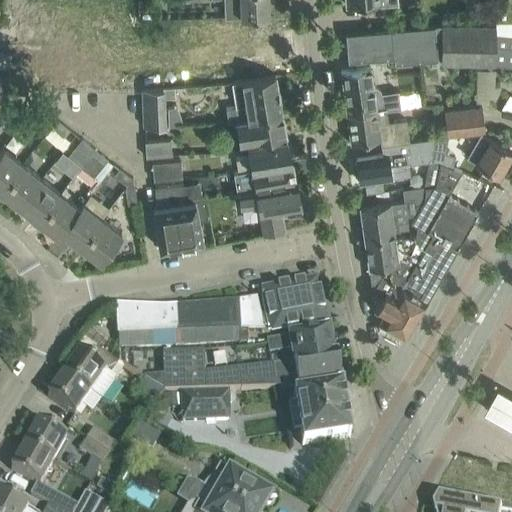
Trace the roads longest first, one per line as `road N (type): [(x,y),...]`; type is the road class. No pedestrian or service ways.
road 1 (residential): [(339,237),(60,300)]
road 2 (residential): [(307,0),(339,237)]
road 3 (residential): [(339,237),(378,407)]
road 4 (secondary): [(425,436),(489,326),(501,286)]
road 5 (secondary): [(501,286),(405,424)]
road 6 (residential): [(0,433),(53,344),(60,300)]
